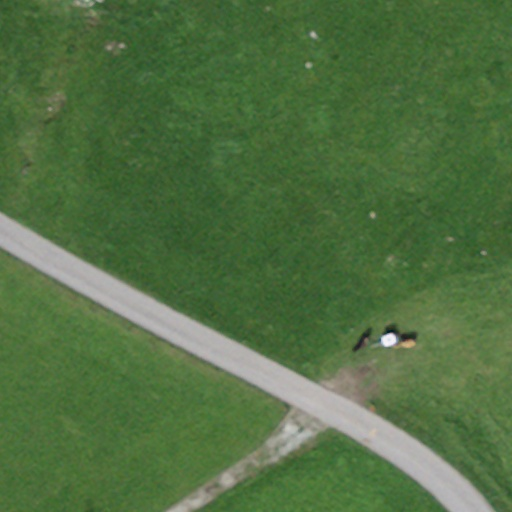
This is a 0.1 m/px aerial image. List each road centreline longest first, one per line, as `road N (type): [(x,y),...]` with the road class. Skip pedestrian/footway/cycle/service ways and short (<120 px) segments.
road 1 (track): [(0,218),(482,503),(485,511)]
road 2 (track): [(330,414),(253,485),(196,511)]
